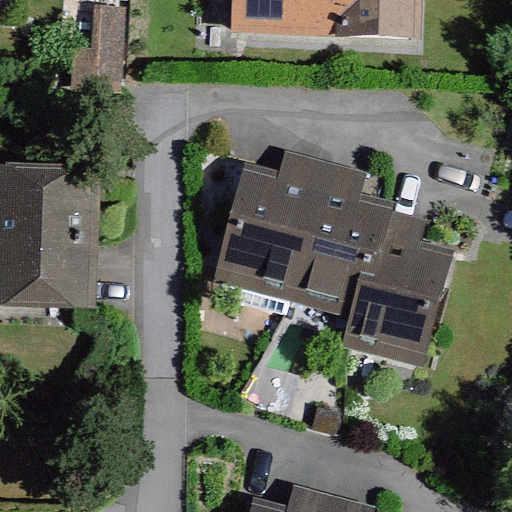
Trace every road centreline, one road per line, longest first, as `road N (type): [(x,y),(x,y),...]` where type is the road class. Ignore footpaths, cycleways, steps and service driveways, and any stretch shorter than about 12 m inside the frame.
road 1 (residential): [(152,511),(161,110)]
road 2 (unknown): [(154,420),(358,470),(429,511)]
